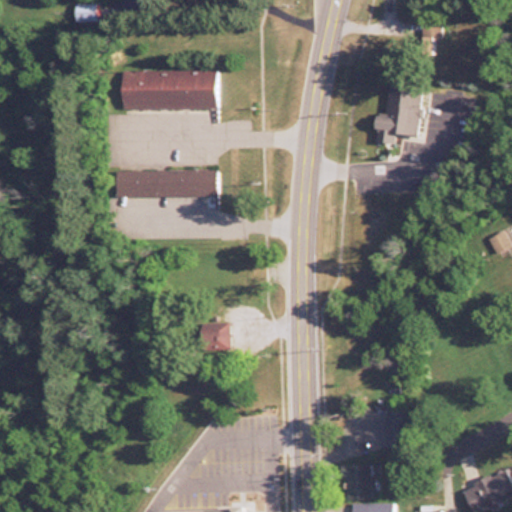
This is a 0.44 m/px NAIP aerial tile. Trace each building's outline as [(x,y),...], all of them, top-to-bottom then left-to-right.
[(215,68),(121,68),(121,106),(215,106),(215,68)] [(385,115),(375,114),(373,140),(393,141),(394,132),(417,135),(422,83),(389,80),(385,115)] [(116,168),(116,194),(216,194),(216,168),(116,168)] [(496,252),(511,243),(502,229),(488,237),(496,252)] [(230,321),(200,321),(200,345),(230,345),(230,321)] [(374,463),(342,463),(343,497),(375,496),(374,463)] [(511,483),(505,466),(471,481),(482,507),(511,494),(511,483)] [(394,511),(395,501),(351,501),(350,511),(394,511)]
